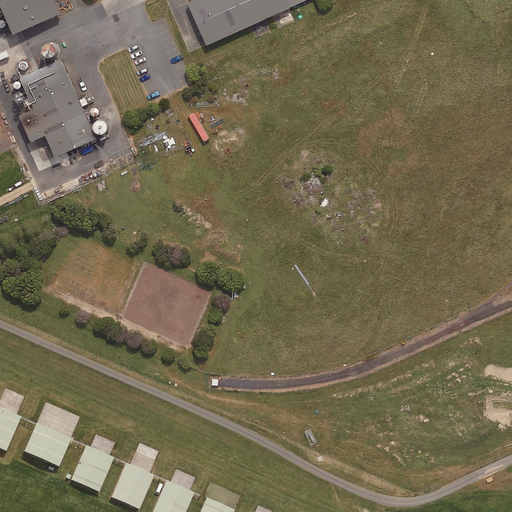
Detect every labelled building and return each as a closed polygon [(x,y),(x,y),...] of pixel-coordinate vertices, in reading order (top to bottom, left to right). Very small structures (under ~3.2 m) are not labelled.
[(56,0),(0,0),(11,27),(59,6),(56,0)] [(187,0),(204,38),(291,0),(187,0)] [(68,47),(7,74),(44,158),(105,131),(68,47)] [(0,448),(5,451),(21,415),(17,414),(0,405),(0,448)] [(68,443),(71,437),(37,422),(36,422),(22,451),(58,467),(68,443)] [(98,492),(114,456),(110,454),(91,446),(86,443),(70,479),(98,492)] [(138,510),(154,473),(150,472),(131,463),(126,461),(110,497),(138,510)] [(184,511),(194,491),(190,489),(171,481),(166,479),(151,511),(184,511)] [(233,511),(235,509),(206,496),(198,511),(233,511)]
